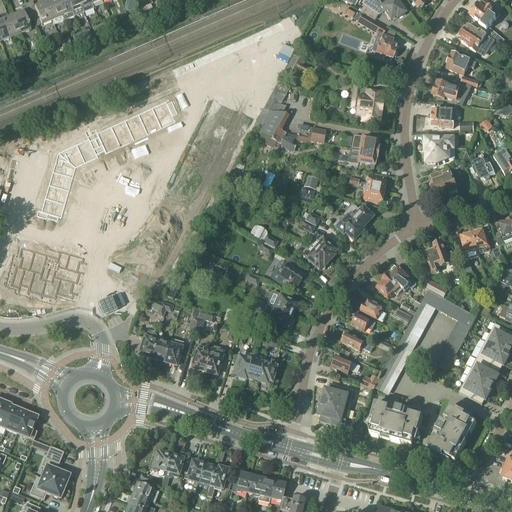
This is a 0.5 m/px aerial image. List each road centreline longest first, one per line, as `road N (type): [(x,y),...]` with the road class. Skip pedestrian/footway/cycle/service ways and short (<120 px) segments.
road 1 (residential): [(290,448),(311,348),(334,302),(416,227)]
road 2 (residential): [(416,227),(406,174),(409,91),(429,39),(456,0)]
road 3 (residential): [(503,423),(416,382),(445,324)]
road 4 (residential): [(95,372),(101,342),(88,320),(0,328)]
road 5 (tertiary): [(467,496),(342,463)]
